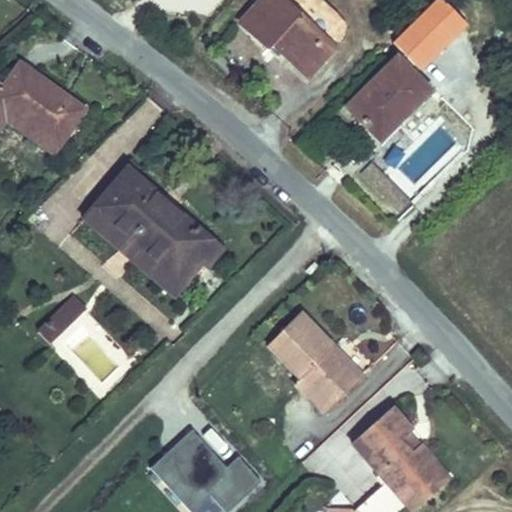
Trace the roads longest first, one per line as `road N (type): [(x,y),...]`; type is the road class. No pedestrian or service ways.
road 1 (unclassified): [(40,0),(257,159),(511,415)]
road 2 (unknown): [(320,219),(91,464)]
